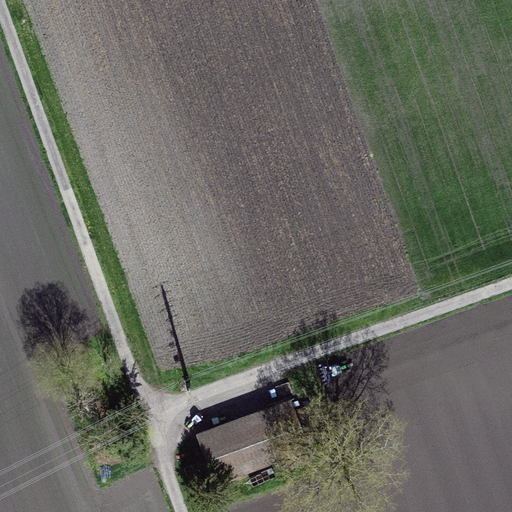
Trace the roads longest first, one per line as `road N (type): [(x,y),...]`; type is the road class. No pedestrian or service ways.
road 1 (track): [(0,11),(149,420)]
road 2 (track): [(511,289),(149,420)]
